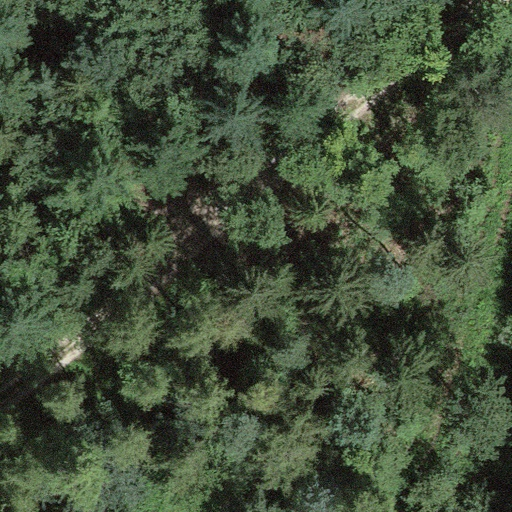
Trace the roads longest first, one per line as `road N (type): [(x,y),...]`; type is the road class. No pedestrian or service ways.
road 1 (track): [(463,0),(188,212),(0,396)]
road 2 (track): [(0,190),(188,212)]
